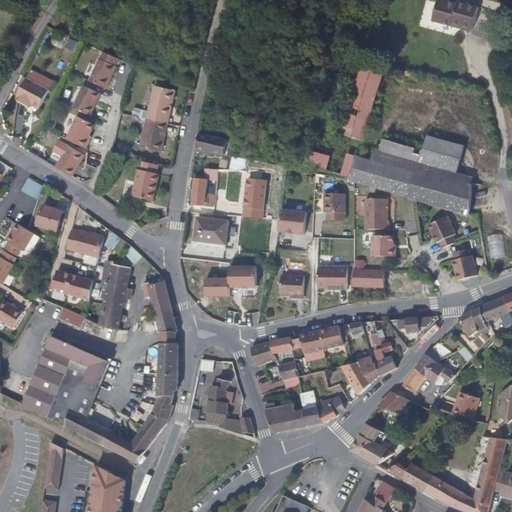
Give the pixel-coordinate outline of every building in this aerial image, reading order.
[(471,28),(477,6),(457,0),(456,3),(444,0),(436,0),(431,20),(450,25),(451,21),(460,24),(460,28),(469,30),(470,29),(471,28)] [(107,88),(118,65),(116,65),(119,58),(104,51),(102,58),(100,58),(89,81),(107,88)] [(362,140),(373,98),(379,79),(359,73),(343,131),(355,134),(354,137),(362,140)] [(41,110),(50,91),(28,79),(17,100),(28,105),(29,104),(41,110)] [(169,114),(174,90),(154,85),(146,118),(164,122),(166,114),(169,114)] [(91,116),(101,94),(83,86),(73,108),(91,116)] [(89,135),(94,125),(76,117),(66,139),(86,148),(92,136),(89,135)] [(160,151),(163,140),(160,139),(164,122),(146,118),(140,147),(160,151)] [(465,144),(398,125),(380,144),(375,148),(457,171),(465,144)] [(219,151),(222,135),(196,129),(193,146),(219,151)] [(354,173),(360,151),(314,138),(313,140),(309,160),(354,173)] [(476,176),(457,171),(375,148),(362,144),(360,151),(354,173),(352,180),(468,209),(476,176)] [(73,177),(85,156),(69,146),(56,168),(73,177)] [(153,200),(159,173),(155,172),(157,164),(142,161),(140,169),(138,168),(132,196),(153,200)] [(244,179),(246,166),(240,166),(236,166),(234,178),(244,179)] [(205,191),(207,177),(194,175),(191,201),(213,202),(214,198),(214,196),(208,195),(208,192),(205,191)] [(42,193),(46,187),(29,178),(23,190),(39,200),(42,193)] [(493,185),(487,186),(492,219),(498,218),(493,185)] [(342,218),(342,191),(321,191),(322,210),(324,210),(324,218),(342,218)] [(386,226),(385,196),(362,196),(362,226),(386,226)] [(58,229),(63,210),(43,205),(38,223),(58,229)] [(299,232),(303,210),(278,205),(274,226),(281,228),(281,229),(288,230),(289,229),(290,229),(290,230),(299,232)] [(459,229),(451,209),(426,220),(434,240),(437,238),(440,246),(460,237),(457,230),(459,229)] [(223,243),(226,217),(195,214),(193,235),(201,237),(200,241),(223,243)] [(25,251),(35,233),(17,223),(7,240),(10,242),(6,248),(18,256),(22,249),(25,251)] [(100,256),(104,243),(106,237),(79,228),(74,249),(100,256)] [(392,254),(392,241),(390,241),(390,233),(368,233),(368,254),(392,254)] [(114,249),(121,239),(114,234),(107,244),(114,249)] [(496,256),(506,254),(504,241),(494,243),(496,256)] [(134,266),(143,255),(134,246),(121,263),(124,264),(134,266)] [(475,274),(471,254),(468,254),(466,247),(450,250),(452,258),(450,259),(455,279),(475,274)] [(0,282),(4,285),(15,266),(13,265),(17,258),(4,250),(0,256),(0,282)] [(87,255),(85,262),(97,264),(99,257),(87,255)] [(355,286),(386,287),(387,268),(366,267),(366,258),(356,258),(355,286)] [(117,331),(131,270),(123,268),(124,264),(121,263),(117,267),(112,266),(112,264),(108,264),(104,286),(109,288),(101,327),(117,331)] [(230,286),(257,286),(258,264),(230,264),(230,286)] [(344,288),(343,266),(314,266),(314,287),(328,287),(329,288),(344,288)] [(304,294),(305,281),(305,272),(283,270),(281,290),(290,291),(290,293),(304,294)] [(66,295),(72,275),(58,271),(52,290),(66,295)] [(90,302),(93,282),(72,275),(66,295),(90,302)] [(169,287),(166,280),(153,280),(154,288),(162,288),(162,287),(169,287)] [(159,433),(168,423),(173,407),(172,406),(176,389),(178,388),(181,373),(176,339),(176,336),(173,318),(169,292),(162,292),(162,288),(154,288),(147,288),(149,301),(156,301),(159,337),(159,340),(161,369),(154,402),(149,417),(147,421),(139,432),(153,440),(159,433)] [(482,318),(511,306),(511,290),(477,304),(482,318)] [(0,319),(14,328),(23,311),(1,299),(0,301),(0,319)] [(482,318),(477,304),(469,308),(473,322),(475,325),(483,322),(482,318)] [(473,322),(469,308),(456,314),(457,317),(458,319),(460,324),(464,323),(465,325),(473,322)] [(87,320),(66,310),(62,318),(83,328),(87,320)] [(416,325),(415,315),(403,316),(403,326),(404,330),(416,329),(416,325)] [(359,333),(357,321),(350,322),(352,333),(359,333)] [(338,342),(335,323),(332,324),(332,326),(316,330),(319,349),(338,342)] [(510,334),(511,324),(507,323),(498,332),(510,334)] [(488,333),(486,331),(489,328),(487,325),(483,327),(481,325),(475,333),(482,340),(488,333)] [(452,332),(447,327),(444,330),(450,336),(452,332)] [(378,342),(375,331),(374,328),(366,330),(371,345),(372,344),(378,342)] [(390,347),(388,340),(382,341),(380,335),(382,334),(380,329),(375,331),(378,342),(381,350),(390,347)] [(319,349),(316,330),(295,334),(296,345),(298,356),(319,349)] [(482,340),(475,333),(472,335),(470,333),(467,336),(476,346),(482,340)] [(296,345),(295,334),(286,336),(285,334),(269,338),(268,340),(266,340),(269,354),(288,348),(287,347),(296,345)] [(82,416),(91,394),(105,361),(54,338),(24,403),(41,411),(87,437),(94,423),(82,416)] [(269,354),(266,340),(247,347),(252,363),(253,364),(271,358),(269,354)] [(393,364),(389,354),(383,356),(381,350),(378,342),(372,344),(373,361),(370,363),(374,373),(375,373),(385,368),(393,364)] [(421,375),(433,363),(434,361),(439,358),(427,346),(419,354),(410,366),(421,375)] [(454,369),(460,363),(455,358),(449,365),(454,369)] [(203,360),(202,369),(213,370),(214,361),(203,360)] [(291,372),(288,360),(279,362),(272,364),(276,378),(287,375),(289,383),(293,381),(295,381),(294,377),(291,377),(291,372)] [(374,373),(370,363),(364,367),(361,361),(354,366),(364,382),(374,373)] [(449,375),(443,369),(445,367),(441,363),(438,364),(434,361),(433,363),(421,375),(431,383),(436,377),(442,382),(449,375)] [(354,366),(352,362),(340,366),(354,391),(364,382),(354,366)] [(407,391),(421,375),(410,366),(396,383),(407,391)] [(326,380),(325,371),(317,373),(320,382),(326,380)] [(320,382),(317,373),(311,375),(313,385),(320,382)] [(308,386),(313,385),(311,375),(295,381),(293,381),(295,395),(309,392),(308,386)] [(223,418),(225,402),(221,401),(229,380),(211,377),(211,383),(205,383),(200,421),(214,423),(214,426),(217,427),(222,428),(223,418)] [(295,395),(293,381),(289,383),(281,385),(282,389),(284,388),(285,397),(288,397),(288,400),(296,399),(295,395)] [(511,387),(510,384),(496,394),(494,410),(504,423),(511,417),(511,387)] [(469,415),(475,394),(455,388),(449,409),(469,415)] [(390,413),(402,398),(386,390),(373,405),(390,413)] [(315,413),(312,392),(309,392),(295,395),(296,399),(297,409),(300,424),(320,421),(324,419),(338,405),(334,400),(325,408),(315,413)] [(149,417),(154,402),(137,398),(133,417),(147,421),(149,417)] [(300,424),(297,409),(287,410),(285,405),(261,406),(268,428),(300,424)] [(248,428),(245,414),(236,416),(236,420),(238,430),(248,428)] [(238,430),(236,420),(223,418),(222,428),(238,432),(238,430)] [(145,451),(132,443),(94,423),(87,437),(135,463),(145,451)] [(375,444),(381,432),(362,423),(348,448),(384,470),(392,461),(387,458),(390,452),(375,444)] [(145,451),(153,440),(139,432),(132,443),(145,451)] [(492,486),(504,439),(487,434),(485,441),(475,483),(492,486)] [(58,488),(63,445),(50,437),(44,486),(58,488)] [(396,476),(401,466),(392,461),(384,470),(396,476)] [(120,511),(126,478),(96,462),(90,511),(87,511),(86,511),(120,511)] [(408,483),(417,468),(412,465),(404,468),(401,466),(396,476),(408,483)] [(419,490),(428,474),(417,468),(408,483),(419,490)] [(471,498),(428,474),(419,490),(446,506),(464,511),(472,511),(475,500),(471,498)] [(381,511),(384,510),(381,506),(395,488),(382,481),(366,501),(363,499),(355,511),(381,511)] [(489,495),(492,486),(475,483),(471,498),(475,500),(472,511),(484,511),(486,508),(489,495)] [(511,511),(511,501),(489,495),(486,508),(497,511),(496,511),(511,511)] [(312,511),(292,497),(281,511),(279,509),(276,511),(312,511)] [(54,511),(56,500),(42,498),(40,511),(54,511)]
